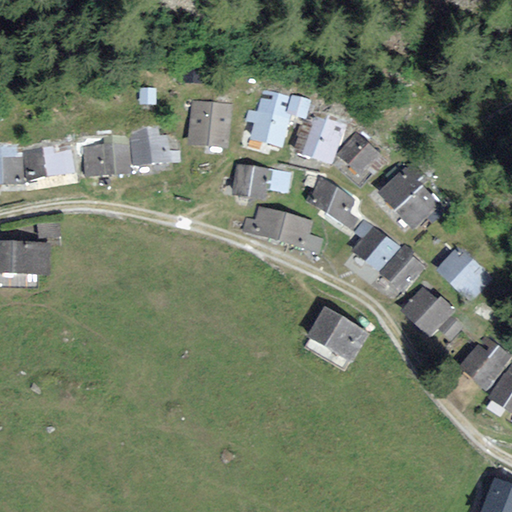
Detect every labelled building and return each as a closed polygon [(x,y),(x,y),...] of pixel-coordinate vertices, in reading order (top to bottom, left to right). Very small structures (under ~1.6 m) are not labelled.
[(201,67),(180,66),(179,88),(201,89),(201,67)] [(155,89),(142,89),(143,104),(155,104),(155,89)] [(309,102),(266,92),(261,114),(251,112),(249,120),(256,121),(252,139),(284,146),(291,117),(304,120),(309,102)] [(229,105),(196,102),(193,141),(226,143),(229,105)] [(344,125),(317,117),(306,152),(333,160),(344,125)] [(155,131),(136,132),(138,162),(179,159),(179,152),(166,153),(165,137),(156,138),(155,131)] [(377,154),(357,135),(341,152),(360,170),(377,154)] [(108,146),(87,148),(89,173),(130,169),(126,136),(108,138),(108,146)] [(53,148),(26,152),(31,178),(73,171),(70,152),(54,155),(53,148)] [(14,151),(0,150),(0,180),(22,181),(22,161),(14,161),(14,151)] [(426,179),(413,164),(382,192),(413,226),(437,205),(419,186),(426,179)] [(289,173),(240,166),(236,191),(263,195),(265,186),(287,190),(289,173)] [(353,198),(322,180),(310,201),(353,226),(357,218),(345,212),(353,198)] [(310,221),(262,208),(259,220),(248,217),(245,229),(319,249),(322,239),(306,235),(310,221)] [(60,226),(36,228),(37,242),(61,241),(60,226)] [(380,268),(398,245),(378,229),(360,252),(380,268)] [(47,244),(0,243),(0,268),(47,270),(47,244)] [(492,275),(460,247),(441,269),(472,297),(492,275)] [(424,264),(405,248),(383,273),(402,289),(424,264)] [(437,302),(423,289),(404,309),(430,333),(453,310),(441,299),(437,302)] [(366,333),(326,310),(312,334),(352,358),(366,333)] [(461,325),(452,317),(441,329),(450,338),(461,325)] [(510,355),(488,337),(463,367),(485,385),(510,355)] [(511,367),(492,397),(511,409),(511,367)] [(511,511),(511,486),(497,480),(484,511),(511,511)]
